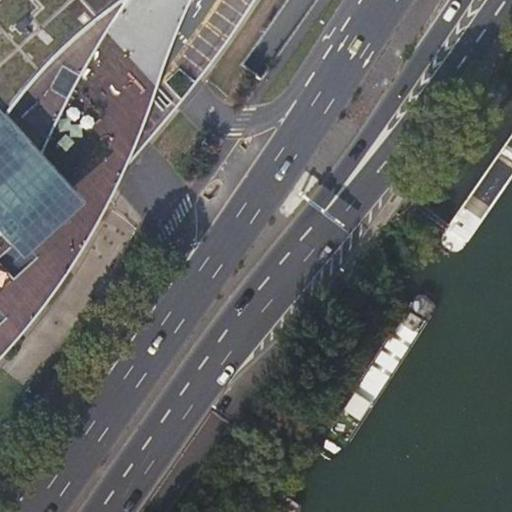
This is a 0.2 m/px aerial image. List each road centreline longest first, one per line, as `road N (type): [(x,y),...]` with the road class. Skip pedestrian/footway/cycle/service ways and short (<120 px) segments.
road 1 (primary): [(386,0),(40,511)]
road 2 (primary): [(111,511),(224,349),(309,255)]
road 3 (primary): [(309,255),(503,0)]
road 4 (motorway): [(309,255),(317,204),(458,0)]
road 5 (unknown): [(211,116),(296,0)]
